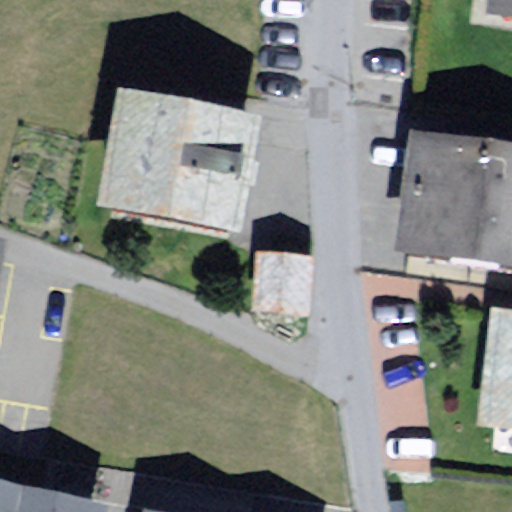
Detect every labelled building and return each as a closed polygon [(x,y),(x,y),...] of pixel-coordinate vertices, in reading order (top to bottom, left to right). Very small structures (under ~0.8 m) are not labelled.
[(511,0),(495,0),(494,6),(511,8),(511,0)] [(248,122),(125,97),(105,195),(228,219),(248,122)] [(511,151),(415,136),(398,243),(511,261),(511,151)] [(306,263),(263,259),(258,303),(301,308),(306,263)] [(381,470),(427,469),(423,327),(422,327),(421,275),(376,277),(381,470)] [(511,364),(478,363),(472,468),(511,470),(511,364)] [(92,511),(93,511),(0,492),(0,511),(92,511)]
